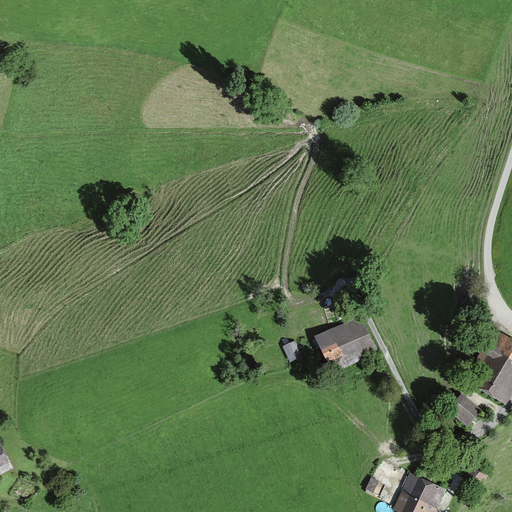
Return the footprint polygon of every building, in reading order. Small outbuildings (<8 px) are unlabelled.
[(363,319),(318,338),(332,371),(377,352),(363,319)] [(511,337),(499,331),(469,384),(509,406),(511,400),(511,337)] [(295,343),(283,349),(290,364),(302,358),(295,343)] [(484,411),(464,395),(451,412),(471,427),(484,411)] [(0,439),(0,473),(13,468),(0,439)] [(481,463),(470,474),(481,485),(492,473),(481,463)] [(409,476),(395,511),(397,511),(439,511),(447,491),(409,476)]
